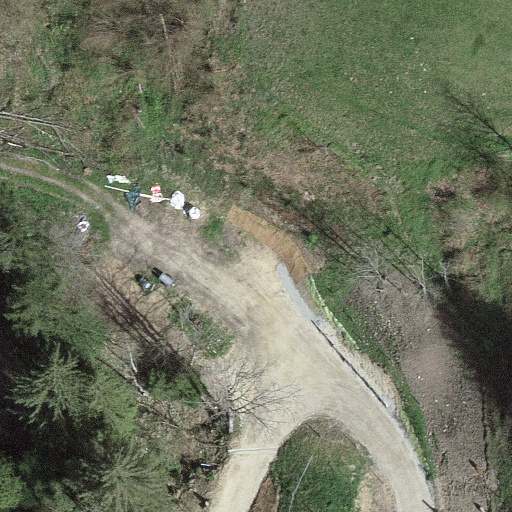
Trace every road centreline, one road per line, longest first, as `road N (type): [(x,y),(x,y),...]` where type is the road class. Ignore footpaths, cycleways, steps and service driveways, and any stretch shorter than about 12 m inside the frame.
road 1 (track): [(0,157),(92,193),(233,291),(265,322),(306,401)]
road 2 (track): [(417,511),(366,418),(325,398),(273,421),(229,511)]
